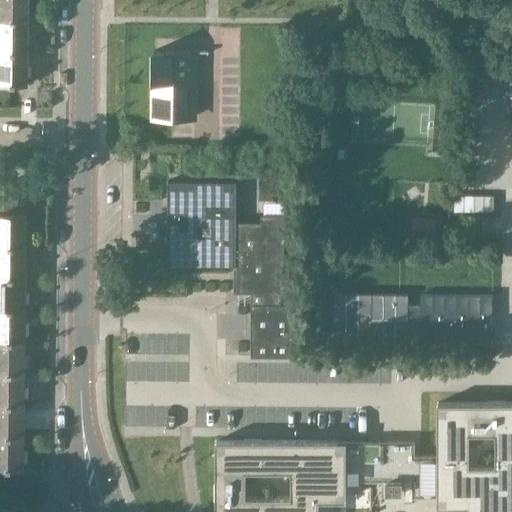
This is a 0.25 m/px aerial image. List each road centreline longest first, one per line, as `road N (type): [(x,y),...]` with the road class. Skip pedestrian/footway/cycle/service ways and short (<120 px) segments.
road 1 (unclassified): [(82,429),(82,137)]
road 2 (unclassified): [(82,137),(84,0)]
